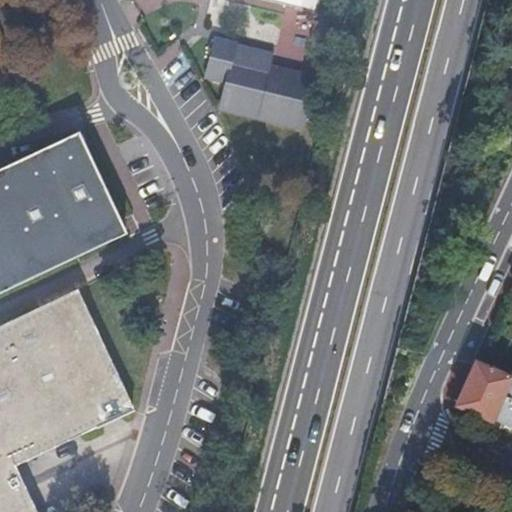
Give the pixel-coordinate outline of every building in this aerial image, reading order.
[(226,56),(230,41),(208,36),(199,75),(220,80),(214,106),(293,124),(304,73),(264,64),(226,56)] [(267,50),(230,41),(226,56),(264,64),(267,50)] [(310,74),(304,73),(293,124),(298,125),(310,74)] [(0,166),(0,288),(121,230),(74,131),(0,166)] [(0,511),(36,511),(15,466),(132,409),(76,288),(0,323),(0,511)] [(511,373),(481,359),(460,404),(473,411),(511,427),(511,373)]
